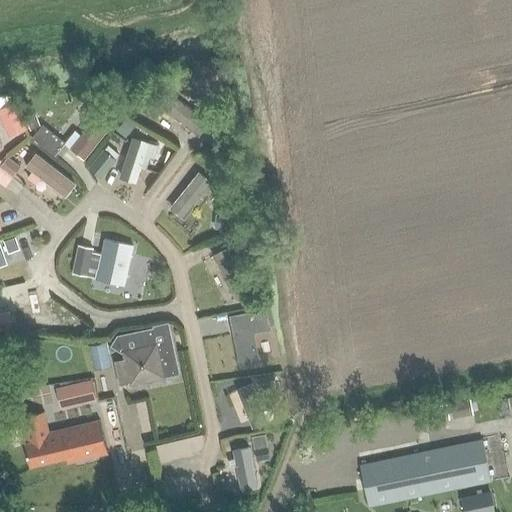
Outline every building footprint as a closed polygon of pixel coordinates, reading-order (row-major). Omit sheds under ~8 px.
[(219,70),(174,77),(178,99),(182,103),(199,100),(200,107),(222,103),(221,96),(223,96),(219,74),(219,70)] [(159,105),(176,119),(199,136),(209,123),(168,92),(159,105)] [(18,134),(28,130),(16,103),(7,107),(18,134)] [(66,143),(65,144),(71,148),(70,149),(84,160),(116,120),(102,109),(89,125),(88,126),(81,135),(75,131),(65,143),(66,143)] [(41,126),(39,121),(36,114),(26,118),(30,130),(41,126)] [(126,118),(116,131),(126,138),(136,125),(126,118)] [(42,125),(32,138),(55,157),(65,144),(66,143),(65,143),(42,125)] [(233,125),(224,127),(218,129),(220,141),(236,137),(233,125)] [(136,183),(141,168),(147,170),(152,158),(155,159),(160,145),(149,142),(133,137),(125,162),(124,167),(120,178),(136,183)] [(108,145),(104,150),(115,159),(119,155),(108,145)] [(88,168),(101,179),(116,160),(115,159),(104,150),(103,149),(88,168)] [(36,153),(28,162),(25,166),(65,198),(76,184),(36,153)] [(20,166),(11,159),(7,156),(0,166),(0,168),(12,177),(20,166)] [(199,171),(180,194),(169,208),(183,219),(212,182),(199,171)] [(214,228),(220,230),(234,232),(237,217),(217,213),(214,228)] [(248,234),(232,242),(239,257),(255,249),(248,234)] [(16,238),(4,242),(8,252),(19,248),(16,238)] [(124,285),(133,246),(105,240),(96,279),(124,285)] [(87,276),(93,248),(79,246),(73,273),(87,276)] [(212,255),(227,284),(235,300),(250,292),(227,247),(212,255)] [(255,332),(272,329),(268,308),(230,316),(241,367),(262,363),(255,332)] [(11,310),(0,312),(0,329),(14,327),(11,310)] [(117,336),(110,347),(122,354),(129,386),(180,375),(168,323),(153,326),(153,328),(117,336)] [(107,342),(87,346),(92,370),(106,367),(102,351),(108,350),(107,342)] [(258,377),(260,387),(260,391),(276,388),(273,375),(258,377)] [(72,385),(77,405),(96,400),(91,380),(72,385)] [(237,389),(244,407),(252,428),(268,422),(253,383),(237,389)] [(61,408),(77,405),(72,385),(57,389),(61,408)] [(148,400),(138,402),(145,431),(155,428),(148,400)] [(471,413),(469,400),(446,405),(446,404),(438,406),(440,418),(448,416),(448,418),(471,413)] [(44,412),(21,417),(27,443),(24,444),(30,466),(66,458),(67,463),(79,460),(108,453),(100,420),(72,427),(57,431),(49,433),(44,412)] [(203,432),(158,445),(163,463),(208,451),(203,432)] [(369,507),(491,481),(482,440),(360,465),(369,507)] [(248,447),(233,450),(233,452),(238,475),(241,491),(256,488),(255,487),(248,449),(248,447)] [(272,459),(269,447),(256,450),(258,461),(272,459)] [(472,495),(475,511),(495,511),(491,491),(472,495)]
